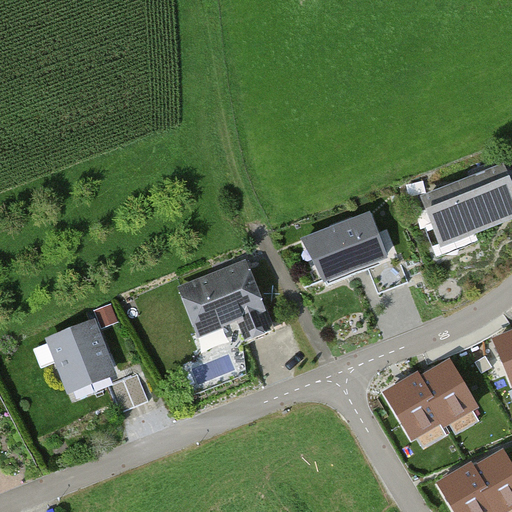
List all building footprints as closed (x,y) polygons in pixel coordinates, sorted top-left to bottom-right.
[(511,194),(503,171),(426,201),(441,239),(511,210),(511,194)] [(371,217),(305,243),(325,281),(387,257),(371,217)] [(245,268),(185,292),(201,334),(239,320),(247,340),(270,331),(245,268)] [(93,327),(53,342),(69,385),(110,369),(93,327)] [(511,332),(497,339),(511,375),(511,332)] [(384,393),(410,440),(441,422),(443,426),(477,407),(451,361),(420,379),(417,374),(384,393)] [(150,403),(138,375),(110,387),(122,415),(150,403)] [(438,484),(454,511),(506,511),(511,509),(511,464),(505,453),(474,470),(472,465),(438,484)]
